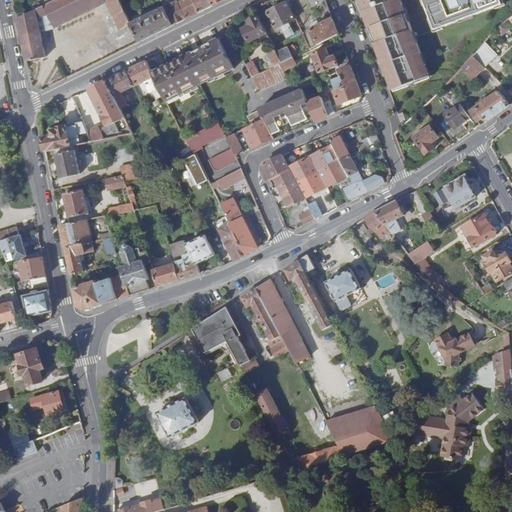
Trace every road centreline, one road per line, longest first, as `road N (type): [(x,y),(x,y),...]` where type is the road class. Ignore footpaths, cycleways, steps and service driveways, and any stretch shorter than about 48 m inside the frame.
road 1 (residential): [(244,0),(36,102)]
road 2 (unclassified): [(376,104),(252,163),(286,246)]
road 3 (residential): [(24,108),(64,301),(81,324)]
road 4 (tertiary): [(81,324),(286,246)]
road 5 (tertiary): [(97,511),(99,434),(81,324)]
road 6 (tertiary): [(286,246),(405,185)]
